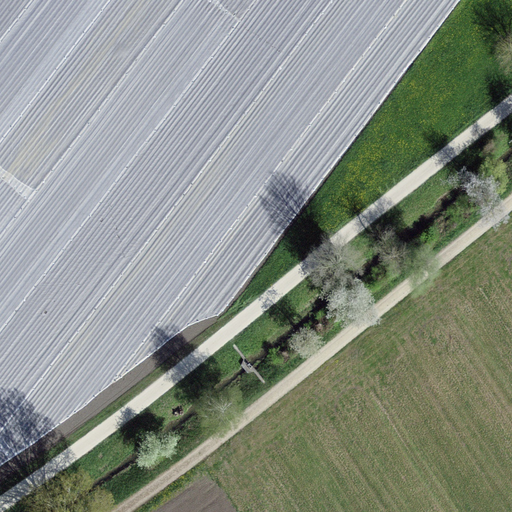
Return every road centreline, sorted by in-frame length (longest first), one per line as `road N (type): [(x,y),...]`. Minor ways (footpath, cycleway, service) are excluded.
road 1 (track): [(511,101),(114,424),(0,503)]
road 2 (track): [(511,205),(230,433),(118,511)]
